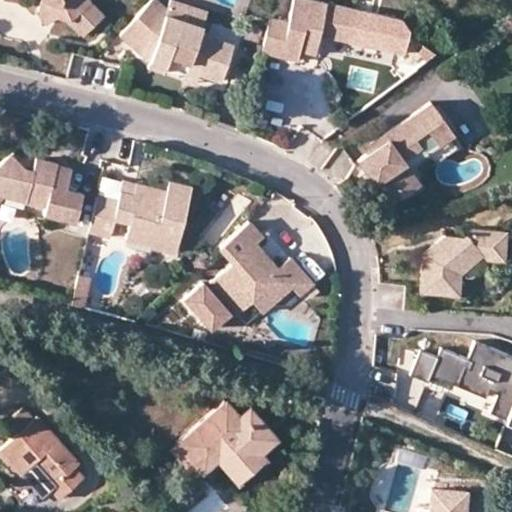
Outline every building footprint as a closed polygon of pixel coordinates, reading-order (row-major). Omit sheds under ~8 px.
[(43,0),(45,2),(42,13),(56,18),(70,24),(82,37),(104,14),(91,3),(89,0),(43,0)] [(170,11),(171,7),(163,0),(149,0),(123,30),(154,57),(151,64),(168,69),(174,53),(193,60),(191,67),(202,71),(224,79),(236,43),(204,32),(207,24),(170,11)] [(184,0),(173,0),(171,7),(170,11),(207,24),(212,10),(184,0)] [(294,0),(290,23),(283,57),(299,60),(301,48),(322,53),(325,36),(402,50),(407,26),(399,16),(317,0),(294,0)] [(47,24),(56,18),(42,13),(47,24)] [(283,57),(290,23),(269,19),(262,53),(283,57)] [(435,51),(423,44),(418,51),(425,59),(435,51)] [(199,81),(202,71),(191,67),(187,77),(199,81)] [(426,154),(455,134),(432,102),(386,135),(389,139),(379,146),(358,161),(391,206),(414,190),(417,194),(430,185),(420,170),(431,162),(426,154)] [(462,145),(455,134),(426,154),(431,162),(434,165),(462,145)] [(376,142),(379,146),(389,139),(386,135),(376,142)] [(14,154),(0,167),(0,197),(5,198),(49,209),(48,214),(64,218),(71,190),(56,186),(61,165),(61,164),(40,158),(35,170),(28,169),(14,154)] [(61,165),(56,186),(71,190),(64,218),(79,222),(86,192),(70,189),(75,169),(61,165)] [(131,222),(129,228),(157,235),(154,246),(176,252),(193,184),(169,178),(166,191),(137,183),(135,194),(121,190),(119,199),(97,193),(88,230),(111,236),(116,219),(131,222)] [(124,179),(121,190),(135,194),(137,183),(124,179)] [(288,276),(295,283),(302,292),(316,280),(294,254),(281,265),(259,239),(266,233),(254,219),(224,244),(238,260),(213,281),(217,285),(214,288),(207,280),(188,296),(214,326),(233,310),(231,309),(235,306),(241,313),(257,299),(259,301),(288,276)] [(442,243),(431,243),(422,251),(420,288),(459,289),(460,268),(480,251),(484,256),(502,257),(504,228),(470,226),(461,234),(443,233),(442,243)] [(126,240),(154,246),(157,235),(129,228),(126,240)] [(443,233),(431,243),(442,243),(443,233)] [(88,278),(77,275),(73,292),(84,295),(88,278)] [(265,308),(295,283),(288,276),(259,301),(265,308)] [(81,307),(84,295),(73,292),(70,304),(81,307)] [(427,382),(430,375),(485,397),(488,390),(496,393),(489,412),(505,418),(511,401),(511,354),(474,339),(466,358),(440,347),(436,356),(419,349),(409,374),(427,382)] [(252,455),(258,450),(274,435),(246,405),(236,414),(223,400),(175,443),(200,470),(215,457),(223,449),(228,455),(241,443),(252,455)] [(511,401),(505,418),(503,422),(511,425),(511,401)] [(17,429),(33,415),(22,403),(6,417),(17,429)] [(17,429),(0,444),(0,446),(41,492),(48,486),(57,496),(82,473),(72,463),(77,459),(35,413),(33,415),(17,429)] [(263,456),(258,450),(252,455),(241,443),(228,455),(223,449),(215,457),(236,481),(263,456)] [(511,504),(511,487),(509,486),(502,500),(511,504)] [(465,511),(468,492),(431,488),(429,508),(435,508),(434,511),(465,511)]
